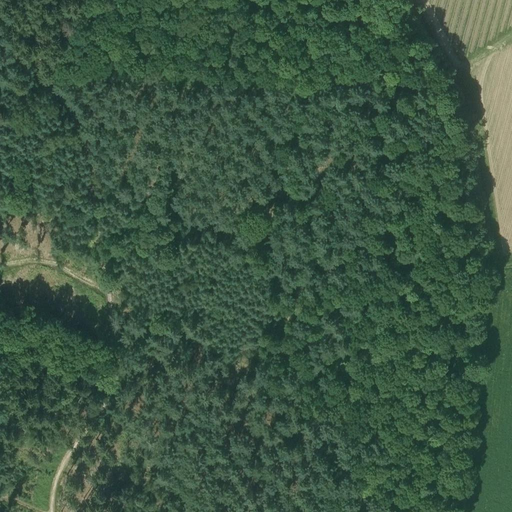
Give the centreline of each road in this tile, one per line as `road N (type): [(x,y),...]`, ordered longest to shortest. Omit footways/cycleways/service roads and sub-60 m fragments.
road 1 (track): [(49,511),(63,462),(109,392),(117,359),(88,161),(47,79),(79,0)]
road 2 (track): [(461,511),(488,290),(486,204),(454,95),(401,0)]
road 3 (track): [(0,266),(31,261),(80,276),(466,485)]
road 4 (track): [(0,35),(47,79),(450,86)]
